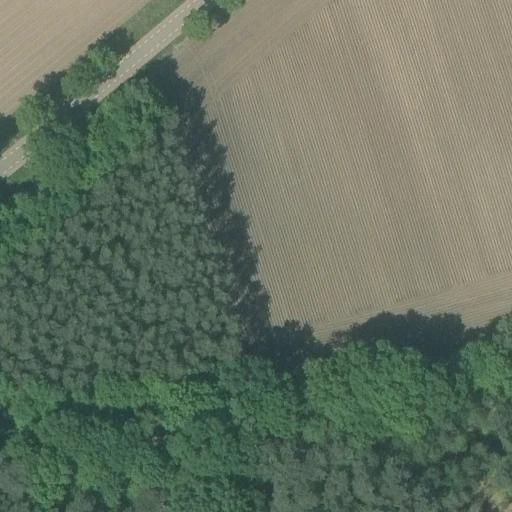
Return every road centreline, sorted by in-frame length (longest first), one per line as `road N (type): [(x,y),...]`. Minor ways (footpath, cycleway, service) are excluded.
road 1 (track): [(0,445),(511,355)]
road 2 (tertiary): [(0,169),(204,0)]
